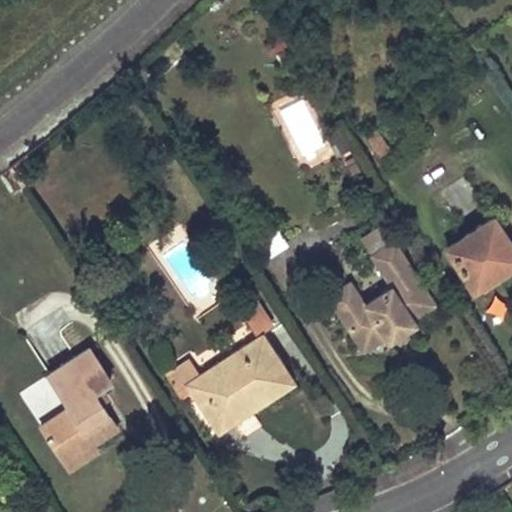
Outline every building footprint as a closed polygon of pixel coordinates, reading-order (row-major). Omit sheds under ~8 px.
[(472,288),(511,261),(511,249),(490,215),(444,245),(472,288)] [(393,242),(383,228),(364,240),(374,255),(393,242)] [(330,295),(363,346),(385,332),(401,322),(404,327),(414,320),(411,315),(431,302),(393,242),(374,255),(394,286),(364,305),(350,282),(330,295)] [(295,379),(262,329),(272,322),(255,297),(240,307),(256,332),(183,380),(216,430),(237,416),(233,410),(245,402),(250,409),(295,379)] [(385,332),(388,337),(404,327),(401,322),(385,332)] [(70,405),(41,424),(64,458),(90,441),(115,424),(103,407),(98,400),(105,396),(99,385),(109,378),(88,346),(48,372),(70,405)] [(103,407),(110,403),(105,396),(98,400),(103,407)] [(233,410),(237,416),(250,409),(245,402),(233,410)] [(90,441),(64,458),(69,466),(95,449),(90,441)]
